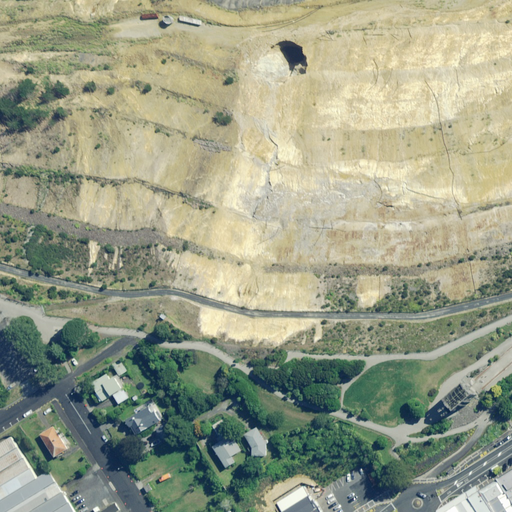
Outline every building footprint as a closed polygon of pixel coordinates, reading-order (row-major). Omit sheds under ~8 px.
[(128,371),(121,360),(113,365),(120,376),(128,371)] [(111,380),(107,374),(92,383),(98,392),(93,395),(99,404),(114,395),(119,404),(130,398),(124,388),(125,387),(118,376),(111,380)] [(482,396),(468,381),(451,396),(465,411),(482,396)] [(163,420),(153,404),(127,420),(136,436),(163,420)] [(168,423),(156,429),(162,440),(174,433),(168,423)] [(61,450),(46,427),(33,436),(48,459),(61,450)] [(242,451),(229,431),(225,434),(220,427),(214,431),(219,438),(217,439),(220,443),(214,447),(227,468),(236,462),(233,457),(242,451)] [(268,460),(267,444),(257,427),(245,435),(253,448),(254,459),(268,460)] [(0,511),(70,511),(42,469),(33,475),(5,435),(0,438),(0,511)] [(511,511),(511,467),(490,480),(510,511),(511,511)] [(510,511),(490,480),(472,492),(485,511),(510,511)] [(485,511),(472,492),(462,498),(470,511),(485,511)] [(303,511),(309,509),(301,496),(274,511),(303,511)] [(470,511),(462,498),(446,508),(448,511),(470,511)] [(109,500),(91,511),(110,511),(115,509),(109,500)]
